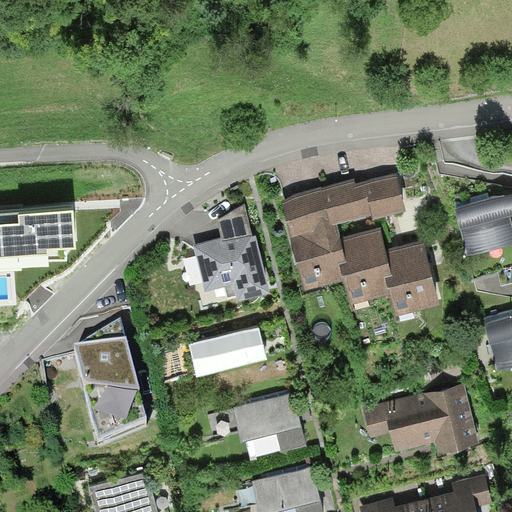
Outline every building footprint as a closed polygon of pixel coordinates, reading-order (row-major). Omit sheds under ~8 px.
[(310,283),(348,272),(338,234),(348,232),(342,212),(376,203),(378,210),(413,200),(403,164),(359,176),(358,171),(284,192),(310,283)] [(511,205),(511,184),(453,200),(465,247),(511,235),(511,229),(506,207),(511,205)] [(83,246),(81,204),(0,207),(0,256),(50,254),(50,248),(83,246)] [(266,292),(241,204),(214,221),(218,239),(192,247),(203,290),(230,282),(235,300),(266,292)] [(373,226),(348,232),(338,234),(348,272),(355,301),(390,292),(380,251),(373,226)] [(417,241),(380,251),(396,314),(433,305),(417,241)] [(511,308),(489,315),(501,362),(511,359),(511,308)] [(160,381),(268,352),(259,320),(152,350),(160,381)] [(69,362),(82,408),(130,382),(117,331),(69,362)] [(476,441),(458,380),(426,390),(428,396),(406,403),(404,396),(365,407),(373,433),(395,426),(401,448),(440,436),(444,450),(476,441)] [(130,382),(82,408),(92,453),(142,429),(130,382)] [(252,450),(306,436),(294,387),(239,401),(252,450)] [(267,511),(314,511),(331,508),(317,457),(257,473),(267,511)] [(154,511),(145,477),(89,492),(93,511),(154,511)] [(450,495),(421,502),(423,511),(473,511),(471,502),(484,499),(479,477),(447,485),(450,495)] [(387,496),(355,504),(357,511),(423,511),(421,502),(390,509),(387,496)]
